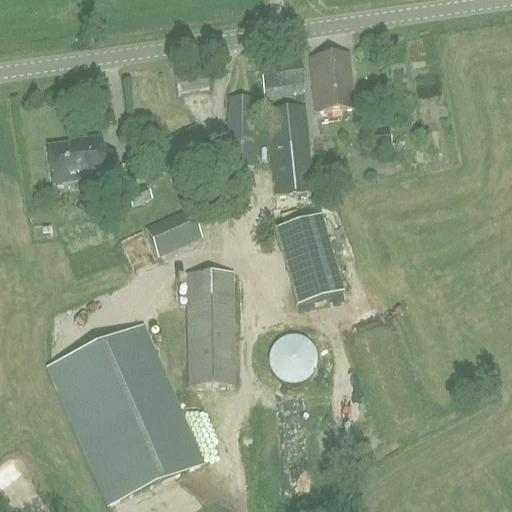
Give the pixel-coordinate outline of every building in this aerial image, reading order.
[(315,115),(354,111),(349,57),(309,60),(315,115)] [(259,71),(261,82),(264,102),(304,96),(300,65),(259,71)] [(208,78),(182,86),(187,102),(213,93),(208,78)] [(254,168),(254,101),(228,101),(228,168),(254,168)] [(274,197),(314,193),(304,109),(265,113),(274,197)] [(173,190),(216,169),(196,128),(153,148),(173,190)] [(398,146),(391,147),(389,131),(370,134),(372,150),(387,148),(388,155),(399,154),(398,146)] [(88,183),(117,180),(114,155),(101,156),(100,140),(78,143),(78,146),(47,150),(51,185),(88,180),(88,183)] [(132,209),(151,201),(146,188),(126,196),(132,209)] [(188,212),(144,232),(158,260),(201,239),(188,212)] [(304,309),(316,305),(346,296),(321,214),(279,227),(304,309)] [(187,388),(235,387),(233,275),(185,276),(187,388)] [(200,469),(140,331),(49,370),(109,508),(200,469)] [(273,348),(271,350),(270,353),(269,356),(268,359),(268,362),(268,365),(268,368),(269,371),(271,374),(272,376),(274,379),(276,381),(279,383),(281,384),(284,385),(287,386),(290,387),(293,387),(296,387),(299,386),(302,385),(304,383),(307,382),(309,380),(311,377),(313,375),(314,372),(315,369),(316,366),(316,363),(316,360),(316,357),(315,354),(314,352),(312,349),(310,347),(308,344),(306,343),(303,341),(300,340),(297,339),(294,339),(291,338),(288,339),(285,339),(282,340),(280,342),(277,344),(275,346),(273,348)]
